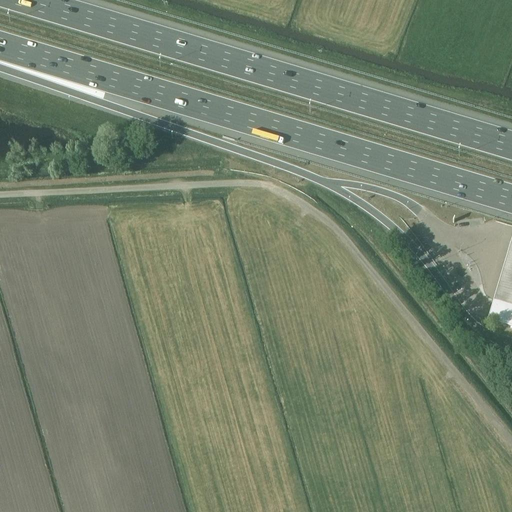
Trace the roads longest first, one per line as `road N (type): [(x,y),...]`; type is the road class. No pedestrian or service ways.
road 1 (unclassified): [(511,443),(337,231),(279,189),(232,183),(0,194)]
road 2 (motorway): [(0,45),(511,199)]
road 3 (motorway): [(511,146),(22,0)]
road 4 (motorway): [(0,67),(326,181)]
